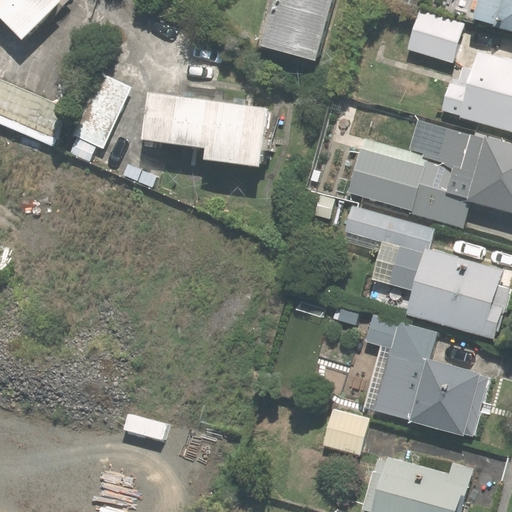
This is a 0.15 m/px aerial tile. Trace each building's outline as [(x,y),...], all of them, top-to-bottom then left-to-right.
[(0,0),(0,12),(30,44),(64,11),(53,0),(0,0)] [(334,0),(272,0),(260,46),(318,62),(334,0)] [(511,0),(486,0),(480,21),(501,27),(500,32),(511,35),(511,0)] [(424,16),(414,52),(455,64),(465,28),(424,16)] [(467,121),(511,133),(511,65),(485,59),(481,73),(462,68),(450,113),(468,118),(467,121)] [(105,150),(132,92),(103,78),(75,136),(105,150)] [(0,123),(58,147),(69,112),(0,82),(0,123)] [(159,103),(154,145),(218,153),(216,167),(268,173),(275,117),(159,103)] [(370,141),(355,195),(416,212),(415,215),(465,229),(473,203),(511,214),(511,148),(423,124),(415,154),(370,141)] [(60,165),(51,183),(75,195),(84,177),(60,165)] [(128,190),(114,198),(125,217),(139,209),(128,190)] [(346,198),(325,192),(317,217),(338,223),(346,198)] [(430,255),(413,318),(497,342),(511,287),(511,275),(431,253),(437,233),(357,210),(350,233),(430,255)] [(440,337),(378,320),(371,343),(397,350),(386,390),(407,396),(401,416),(383,411),(380,420),(399,426),(401,419),(415,424),(415,425),(467,440),(468,436),(477,438),(492,384),(486,382),(487,381),(433,365),(440,337)] [(338,414),(328,448),(361,458),(371,422),(338,414)] [(465,511),(475,475),(459,470),(457,481),(394,463),(393,468),(384,466),(370,511),(465,511)]
